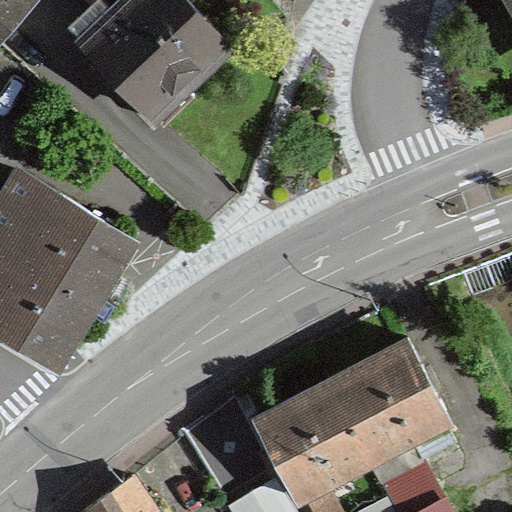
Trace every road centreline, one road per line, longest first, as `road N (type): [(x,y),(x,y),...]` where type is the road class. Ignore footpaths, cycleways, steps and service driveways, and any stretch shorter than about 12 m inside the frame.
road 1 (secondary): [(62,440),(211,331),(423,218)]
road 2 (residential): [(423,218),(387,105),(391,24),(408,0)]
